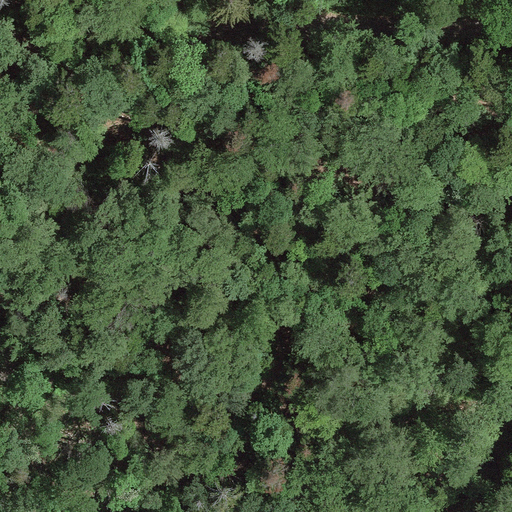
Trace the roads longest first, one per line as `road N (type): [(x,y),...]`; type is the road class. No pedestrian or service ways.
road 1 (track): [(0,60),(249,24),(511,30)]
road 2 (track): [(95,511),(211,453),(330,418),(427,400),(511,406)]
